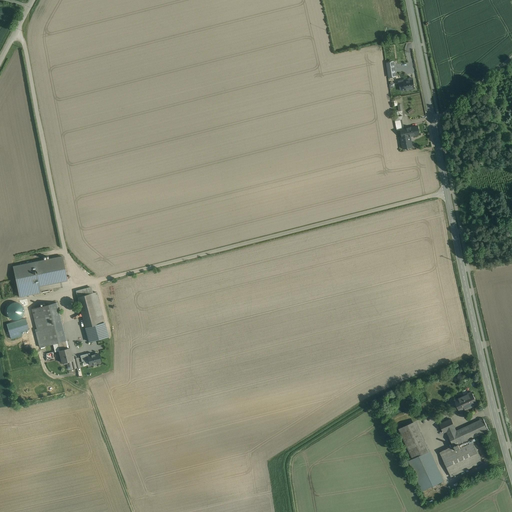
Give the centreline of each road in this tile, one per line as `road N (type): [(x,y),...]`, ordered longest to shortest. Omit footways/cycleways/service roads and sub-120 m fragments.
road 1 (secondary): [(432,121),(511,474)]
road 2 (secondary): [(408,0),(432,121)]
